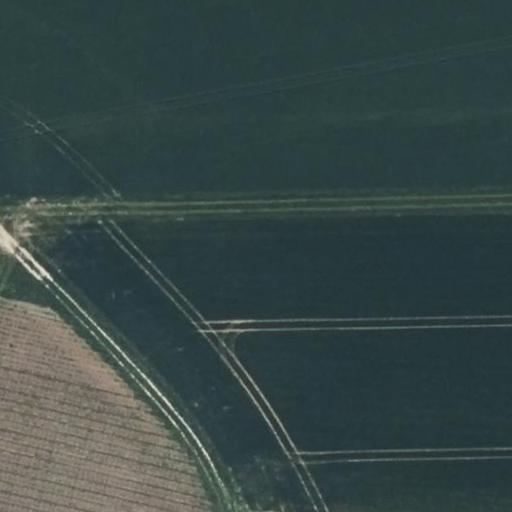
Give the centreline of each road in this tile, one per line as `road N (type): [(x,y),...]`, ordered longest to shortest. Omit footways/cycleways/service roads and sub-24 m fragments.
road 1 (track): [(511,200),(0,211)]
road 2 (track): [(239,511),(212,453),(100,324),(0,230)]
